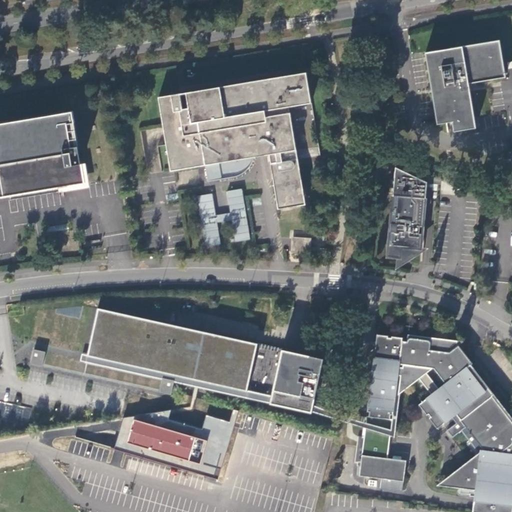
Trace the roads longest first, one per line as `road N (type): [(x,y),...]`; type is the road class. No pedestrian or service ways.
road 1 (unclassified): [(511,334),(437,297),(348,282),(173,273),(0,287)]
road 2 (primary): [(0,70),(409,0)]
road 3 (primary): [(156,0),(0,26)]
road 4 (unknown): [(419,292),(299,358)]
